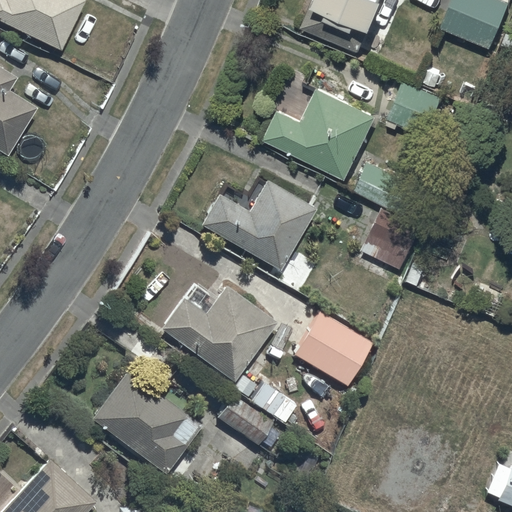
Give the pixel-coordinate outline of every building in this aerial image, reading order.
[(79,0),(0,0),(0,17),(59,46),(79,0)] [(309,0),(300,22),(356,45),(353,51),(366,56),(372,43),(362,39),(378,0),(309,0)] [(506,0),(450,0),(440,24),(488,44),(506,0)] [(0,63),(0,147),(5,150),(34,103),(5,85),(14,72),(0,63)] [(443,91),(402,75),(386,115),(388,115),(387,120),(397,124),(398,120),(427,131),(443,91)] [(300,114),(277,103),(262,134),(345,174),(376,111),(316,82),(300,114)] [(382,201),(422,221),(423,219),(427,221),(441,190),(368,155),(353,186),(383,200),(382,201)] [(312,202),(264,174),(246,206),(216,189),(198,219),(277,263),(312,202)] [(422,221),(382,201),(361,246),(378,254),(375,260),(388,267),(391,261),(401,265),(422,221)] [(275,316),(223,280),(204,306),(182,290),(158,324),(233,376),(275,316)] [(317,306),(291,349),(345,382),(371,338),(317,306)] [(198,419),(125,364),(89,412),(163,467),(198,419)] [(262,377),(249,396),(270,410),(283,392),(262,377)] [(229,390),(214,412),(256,440),(257,438),(268,445),(275,435),(265,428),(271,418),(229,390)] [(345,449),(330,485),(345,491),(360,456),(345,449)] [(48,453),(0,506),(0,511),(78,511),(94,495),(48,453)] [(511,511),(511,461),(509,460),(488,511),(511,511)]
